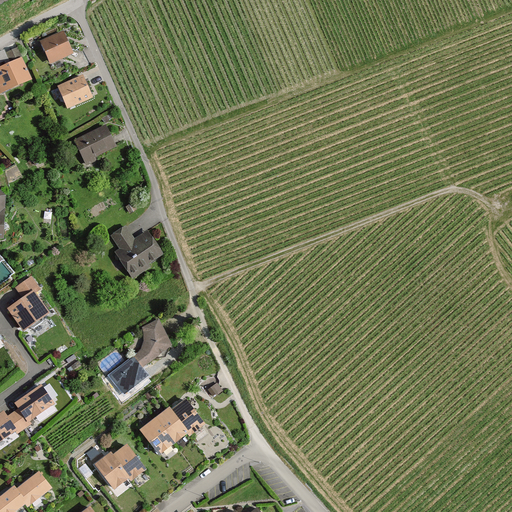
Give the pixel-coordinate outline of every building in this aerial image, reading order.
[(64,28),(37,38),(47,64),(74,54),(64,28)] [(0,65),(0,93),(31,81),(21,57),(0,65)] [(81,73),(56,85),(68,110),(92,99),(81,73)] [(72,137),(83,161),(114,147),(104,123),(72,137)] [(125,224),(110,235),(124,255),(114,262),(127,281),(164,256),(146,230),(134,238),(125,224)] [(33,290),(8,308),(24,332),(50,313),(33,290)] [(158,319),(142,328),(143,333),(144,341),(140,350),(134,357),(142,367),(153,359),(172,345),(158,319)] [(142,367),(134,357),(109,376),(124,395),(149,376),(142,367)] [(4,410),(0,412),(0,443),(54,406),(40,386),(14,404),(18,410),(8,417),(4,410)] [(168,406),(139,429),(160,455),(188,433),(192,437),(206,426),(185,400),(172,410),(168,406)] [(110,450),(95,463),(115,488),(128,477),(131,481),(146,470),(125,444),(113,453),(110,450)] [(14,486),(0,496),(0,511),(13,511),(24,504),(29,511),(55,491),(40,472),(17,489),(14,486)]
